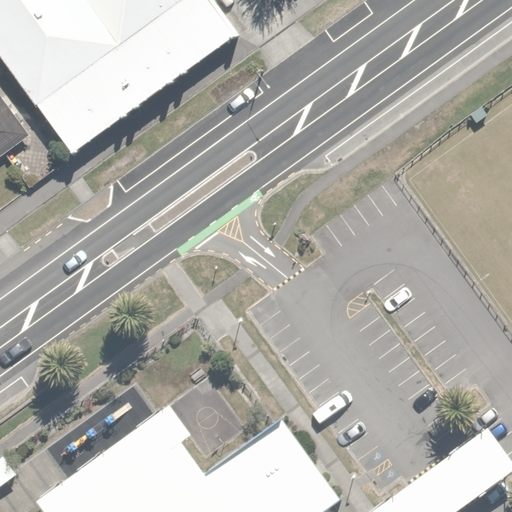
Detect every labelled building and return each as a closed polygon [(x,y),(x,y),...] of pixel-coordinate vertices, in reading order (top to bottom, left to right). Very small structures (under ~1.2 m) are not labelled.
[(235,22),(219,0),(0,0),(0,56),(66,146),(235,22)] [(0,137),(24,121),(0,87),(0,137)] [(333,511),(269,424),(218,460),(173,398),(30,501),(38,511),(333,511)] [(450,511),(511,469),(511,463),(486,426),(367,508),(369,511),(450,511)] [(0,488),(19,474),(3,453),(0,455),(0,488)]
